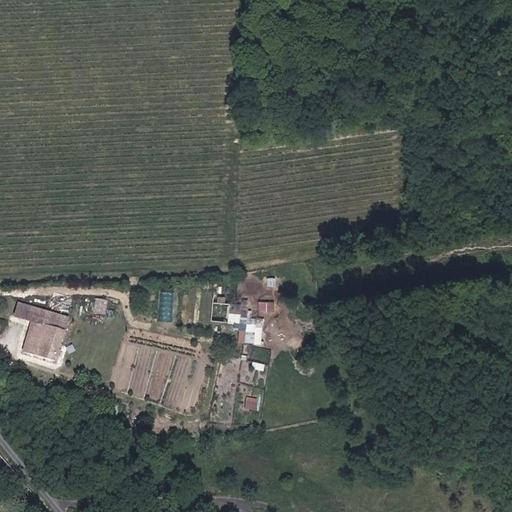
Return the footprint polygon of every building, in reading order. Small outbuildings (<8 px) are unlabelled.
[(228,325),(247,327),(249,300),(230,298),(228,325)] [(260,301),(260,311),(275,310),(275,300),(260,301)] [(32,320),(26,341),(23,352),(56,360),(64,329),(44,323),(32,320)] [(248,330),(241,329),(239,341),(261,344),(264,323),(249,321),(248,330)] [(247,396),(246,408),(256,409),(258,398),(247,396)]
